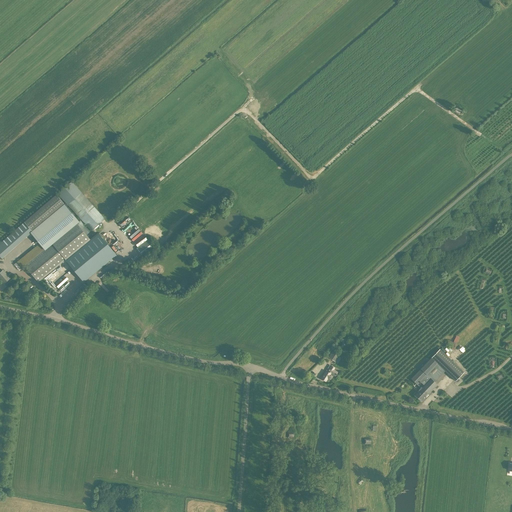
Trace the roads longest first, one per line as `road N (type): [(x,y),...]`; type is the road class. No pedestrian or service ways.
road 1 (track): [(61,304),(129,249),(110,224),(243,106),(312,179),(415,89),(476,132)]
road 2 (unclassified): [(511,430),(252,366)]
road 3 (unclassified): [(252,366),(208,362),(0,306)]
road 4 (unclassified): [(239,511),(252,366)]
